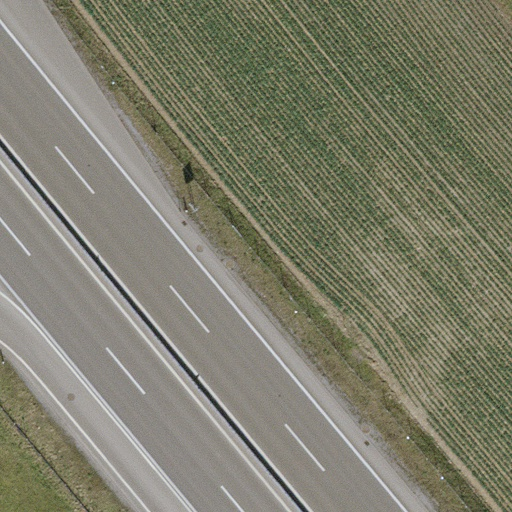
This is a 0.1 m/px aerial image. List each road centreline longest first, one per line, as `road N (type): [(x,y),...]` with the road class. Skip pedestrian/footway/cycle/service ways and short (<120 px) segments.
road 1 (motorway): [(363,511),(0,74)]
road 2 (motorway): [(0,218),(127,375)]
road 3 (motorway): [(127,375),(242,511)]
road 4 (motorway): [(0,314),(127,375)]
